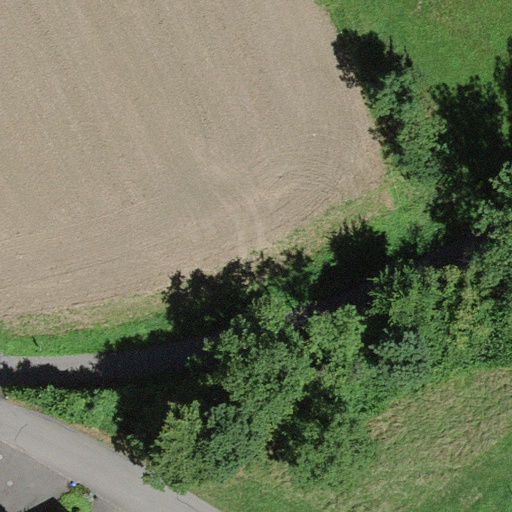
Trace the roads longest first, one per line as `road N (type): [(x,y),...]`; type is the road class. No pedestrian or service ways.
road 1 (track): [(0,376),(225,336),(470,253),(511,224)]
road 2 (residential): [(0,411),(175,511)]
